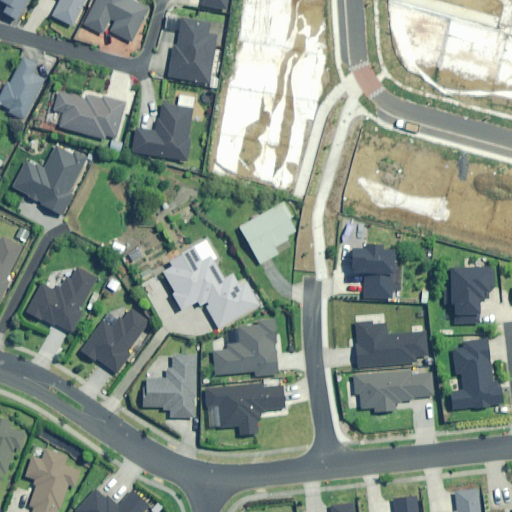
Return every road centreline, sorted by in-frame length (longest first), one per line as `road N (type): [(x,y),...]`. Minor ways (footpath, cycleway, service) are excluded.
road 1 (residential): [(0,365),(202,483)]
road 2 (residential): [(330,466),(312,281)]
road 3 (residential): [(511,448),(330,466)]
road 4 (residential): [(363,74),(385,103),(511,141)]
road 5 (residential): [(299,192),(323,109),(363,74)]
road 6 (residential): [(202,483),(330,466)]
